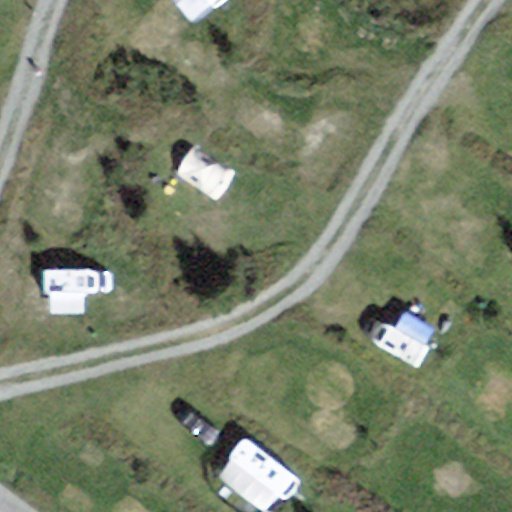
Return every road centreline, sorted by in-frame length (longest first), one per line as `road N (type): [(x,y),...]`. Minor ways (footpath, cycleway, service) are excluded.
road 1 (track): [(487,0),(306,273),(205,333),(0,386)]
road 2 (track): [(55,0),(0,159)]
